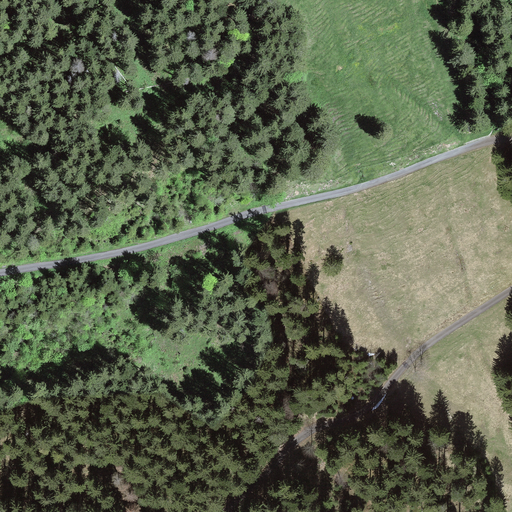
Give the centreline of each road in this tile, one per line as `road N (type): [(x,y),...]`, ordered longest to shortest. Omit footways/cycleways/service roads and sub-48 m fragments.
road 1 (unclassified): [(511,139),(164,240),(0,273)]
road 2 (unclassified): [(224,511),(300,435),(364,410),(428,343),(511,291)]
